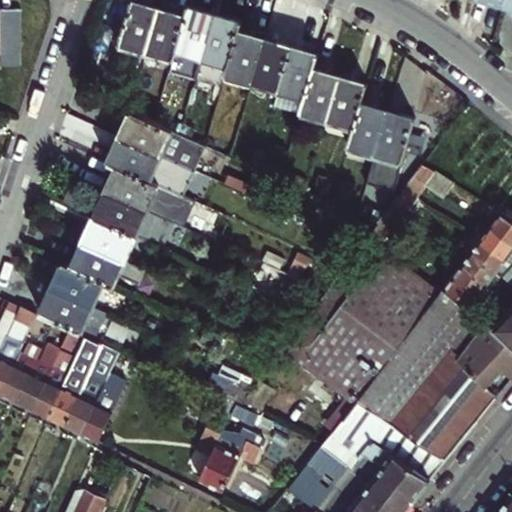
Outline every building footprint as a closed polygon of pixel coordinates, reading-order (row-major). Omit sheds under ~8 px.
[(159,7),(135,0),(131,0),(119,42),(147,50),(159,7)] [(215,12),(188,5),(185,14),(173,57),(171,67),(197,74),(215,12)] [(1,8),(0,7),(0,52),(1,53),(1,64),(21,64),(21,8),(1,8)] [(185,14),(159,7),(147,50),(173,57),(185,14)] [(241,20),(215,12),(197,74),(196,76),(223,84),(226,73),(238,30),(241,20)] [(265,37),(238,30),(226,73),(252,80),(265,37)] [(291,45),(265,37),(252,80),(279,88),(291,45)] [(318,52),(291,45),(279,88),(305,96),(314,67),(318,52)] [(340,75),(314,67),(305,96),(301,110),(328,118),(340,75)] [(367,82),(340,75),(328,118),(354,125),(361,101),(367,82)] [(388,109),(361,101),(354,125),(349,145),(375,152),(388,109)] [(133,109),(121,135),(161,154),(197,170),(207,145),(133,109)] [(415,117),(388,109),(375,152),(367,181),(394,189),(415,117)] [(121,135),(109,160),(119,165),(150,179),(161,154),(121,135)] [(426,183),(444,195),(453,181),(423,163),(421,165),(414,175),(426,183)] [(119,165),(112,179),(117,181),(112,192),(148,209),(160,184),(150,179),(119,165)] [(327,191),(331,178),(319,175),(315,187),(327,191)] [(404,188),(417,196),(426,183),(414,175),(413,176),(404,188)] [(357,183),(343,180),(338,193),(353,198),(357,183)] [(64,184),(57,197),(84,209),(91,196),(64,184)] [(408,208),(408,207),(417,196),(404,188),(395,200),(408,208)] [(112,192),(107,202),(102,200),(96,215),(137,234),(166,247),(178,222),(148,209),(112,192)] [(395,200),(386,212),(398,220),(408,208),(395,200)] [(398,220),(407,225),(416,213),(408,208),(398,220)] [(511,216),(502,210),(497,217),(491,224),(511,239),(511,216)] [(369,235),(380,244),(398,220),(386,212),(378,222),(369,235)] [(89,229),(94,231),(89,242),(125,259),(137,234),(96,215),(89,229)] [(511,249),(511,239),(491,224),(486,230),(482,237),(507,256),(511,249)] [(322,445),(348,465),(358,455),(358,456),(372,438),(418,468),(431,477),(498,395),(474,372),(507,338),(494,325),(485,316),(481,313),(477,319),(467,309),(456,301),(453,305),(438,294),(442,290),(380,244),(369,235),(284,347),(346,395),(356,403),(334,430),(322,445)] [(507,256),(482,237),(477,243),(473,249),(498,268),(507,256)] [(89,242),(84,253),(79,250),(73,265),(105,280),(114,284),(119,273),(139,282),(146,268),(125,259),(89,242)] [(498,268),(473,249),(468,255),(463,261),(489,280),(497,270),(498,268)] [(511,249),(507,256),(498,268),(497,270),(511,284),(511,249)] [(64,261),(57,275),(62,277),(57,288),(93,305),(105,280),(73,265),(64,261)] [(489,280),(463,261),(454,273),(445,285),(470,305),(475,299),(489,280)] [(445,285),(442,290),(438,294),(453,305),(456,301),(467,309),(477,319),(481,313),(470,305),(445,285)] [(52,299),(47,296),(40,312),(71,326),(81,331),(93,305),(57,288),(52,299)] [(0,391),(21,349),(28,333),(38,311),(22,304),(17,313),(0,348),(0,391)] [(96,337),(108,311),(93,305),(81,331),(89,334),(96,337)] [(511,378),(511,305),(494,325),(507,338),(474,372),(498,395),(511,378)] [(0,321),(0,348),(17,313),(7,308),(0,321)] [(88,336),(81,331),(71,326),(63,343),(61,347),(32,408),(42,412),(49,415),(70,372),(75,375),(77,370),(72,368),(88,336)] [(208,330),(203,342),(217,348),(222,336),(208,330)] [(88,336),(72,368),(77,370),(75,375),(70,372),(49,415),(58,420),(65,423),(103,342),(88,336)] [(16,400),(36,357),(42,346),(30,340),(25,351),(21,349),(0,391),(0,392),(8,396),(16,400)] [(49,342),(41,360),(36,357),(16,400),(25,404),(32,408),(61,347),(54,344),(49,342)] [(81,431),(110,372),(121,350),(103,342),(65,423),(74,428),(81,431)] [(271,362),(275,357),(265,352),(262,358),(271,362)] [(230,399),(242,373),(228,367),(219,385),(220,385),(217,393),(218,394),(230,399)] [(89,435),(99,440),(113,408),(127,380),(110,372),(81,431),(89,435)] [(242,372),(242,373),(230,399),(237,402),(241,404),(253,377),(242,372)] [(259,412),(273,388),(259,379),(241,404),(259,412)] [(127,380),(113,408),(114,409),(127,380)] [(214,403),(232,412),(237,402),(230,399),(218,394),(214,403)] [(334,430),(356,403),(346,395),(324,422),(334,430)] [(256,421),(260,413),(259,412),(241,404),(237,402),(232,412),(255,422),(256,421)] [(270,418),(260,413),(256,421),(266,426),(270,418)] [(222,431),(208,425),(198,445),(212,451),(199,477),(223,489),(241,452),(255,459),(261,445),(254,442),(257,435),(244,428),(241,435),(222,431)] [(261,445),(264,439),(257,435),(254,442),(261,445)] [(340,499),(346,491),(362,491),(369,481),(411,503),(431,477),(418,468),(372,438),(358,456),(358,455),(348,465),(332,480),(325,488),(340,499)] [(332,480),(348,465),(322,445),(287,487),(319,509),(323,511),(334,511),(335,511),(348,494),(355,500),(362,491),(346,491),(340,499),(325,488),(332,480)] [(335,511),(336,511),(404,511),(411,503),(369,481),(362,491),(355,500),(348,494),(335,511)] [(65,511),(73,511),(85,489),(75,490),(65,511)] [(98,511),(101,505),(104,499),(85,489),(73,511),(98,511)] [(511,511),(511,496),(507,503),(499,511),(511,511)] [(278,497),(265,511),(281,511),(288,503),(278,497)]
